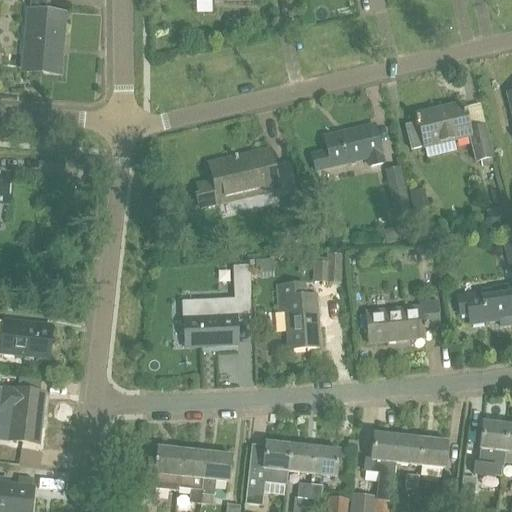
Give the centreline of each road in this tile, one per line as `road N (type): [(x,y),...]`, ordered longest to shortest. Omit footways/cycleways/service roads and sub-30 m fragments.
road 1 (residential): [(94,404),(329,395),(511,375)]
road 2 (residential): [(123,125),(511,39)]
road 3 (residential): [(94,404),(123,125)]
road 4 (residential): [(123,125),(122,0)]
road 5 (residential): [(123,125),(0,114)]
